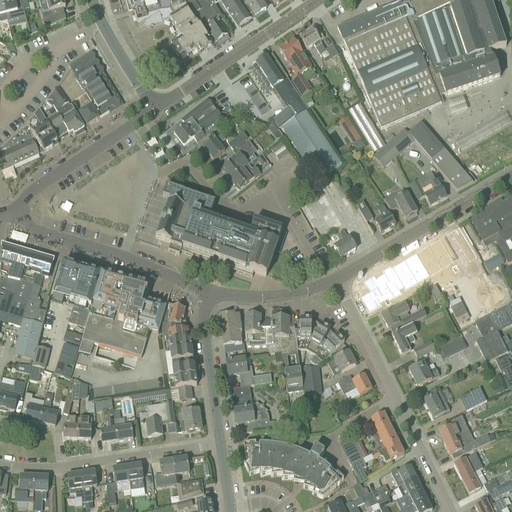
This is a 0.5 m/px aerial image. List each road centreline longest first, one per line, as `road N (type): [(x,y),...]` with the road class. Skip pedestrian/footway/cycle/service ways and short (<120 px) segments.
road 1 (unclassified): [(0,465),(56,468),(220,444)]
road 2 (unclassified): [(208,292),(33,231),(17,212)]
road 3 (residential): [(336,279),(511,177)]
road 4 (tertiary): [(154,110),(318,0)]
road 5 (tertiary): [(17,212),(25,194),(154,110)]
road 6 (unclassified): [(220,444),(203,325),(208,292)]
road 7 (unknown): [(98,351),(132,362),(148,358),(175,278)]
road 8 (unclassified): [(395,400),(336,279)]
road 9 (unknown): [(78,243),(66,265),(49,370)]
road 10 (unclassified): [(208,292),(285,296),(336,279)]
road 11 (unclassified): [(154,110),(91,0)]
road 12 (residential): [(452,511),(395,400)]
